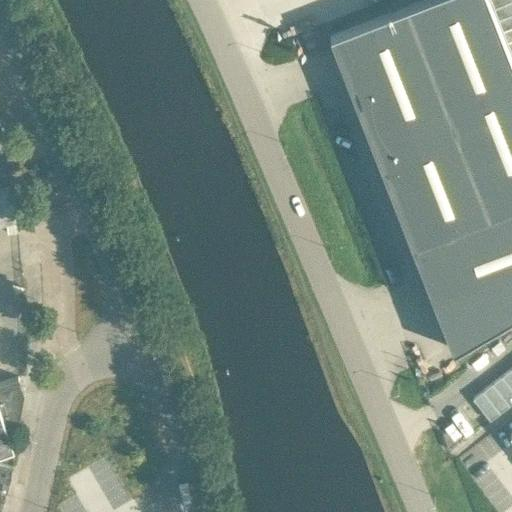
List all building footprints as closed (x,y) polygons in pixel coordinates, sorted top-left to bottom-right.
[(411,0),(329,32),(331,37),(334,35),(435,292),(454,341),(454,342),(451,344),(453,348),(511,312),(511,58),(489,0),(411,0)] [(511,0),(494,8),(493,8),(502,30),(511,26),(511,0)] [(511,39),(511,26),(502,30),(507,42),(511,39)] [(365,151),(357,130),(343,135),(351,156),(365,151)] [(0,171),(9,169),(7,157),(6,157),(6,158),(5,158),(0,159),(0,171)] [(0,222),(6,221),(17,218),(15,201),(10,172),(9,169),(0,171),(0,222)] [(7,232),(19,230),(18,222),(17,218),(6,221),(7,232)] [(511,369),(511,368),(501,375),(511,388),(511,369)] [(511,388),(501,375),(492,382),(509,405),(511,402),(511,388)] [(24,392),(18,376),(0,381),(0,449),(13,445),(6,425),(13,423),(10,415),(21,411),(24,392)] [(492,382),(482,390),(499,412),(509,405),(492,382)] [(482,390),(473,397),(490,419),(499,412),(482,390)] [(0,461),(0,478),(4,479),(1,490),(6,492),(10,480),(13,464),(0,461)]
